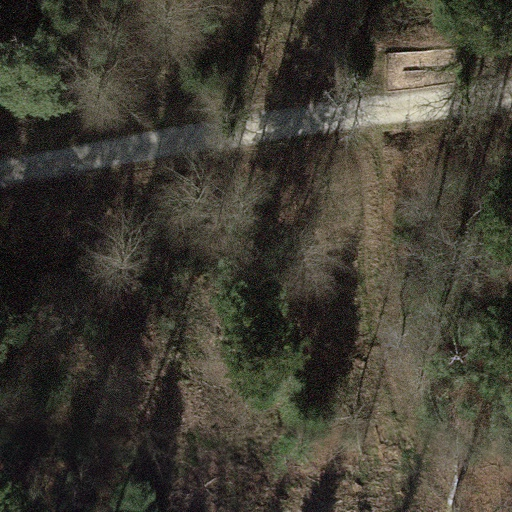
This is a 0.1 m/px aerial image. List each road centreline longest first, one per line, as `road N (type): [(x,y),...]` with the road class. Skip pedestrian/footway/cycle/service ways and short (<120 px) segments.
road 1 (track): [(0,173),(357,114)]
road 2 (track): [(357,114),(511,97)]
